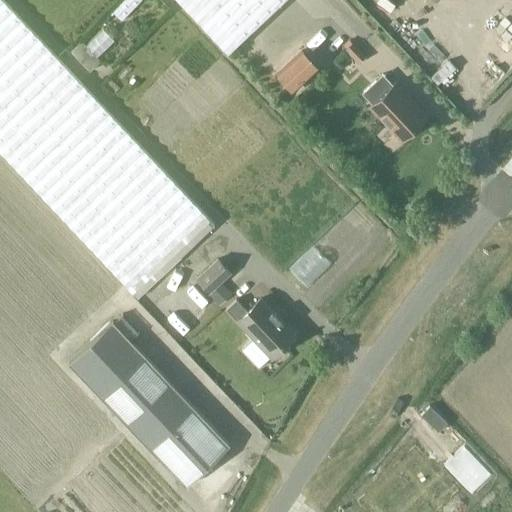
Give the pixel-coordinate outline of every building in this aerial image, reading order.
[(214,224),(2,0),(0,0),(0,151),(137,297),(148,287),(214,224)] [(176,0),(226,53),(281,0),(176,0)] [(353,42),(345,49),(358,63),(365,56),(353,42)] [(317,67),(301,51),(276,75),(292,91),(317,67)] [(394,83),(371,104),(403,138),(426,117),(394,83)] [(197,278),(210,291),(230,272),(218,259),(197,278)] [(221,284),(208,296),(218,306),(231,294),(221,284)] [(237,320),(271,357),(295,334),(260,298),(237,320)] [(230,444),(131,340),(112,320),(69,362),(186,485),(230,444)] [(463,444),(443,463),(470,492),(490,473),(463,444)] [(399,468),(363,503),(372,511),(402,511),(423,493),(434,505),(448,492),(421,464),(407,477),(399,468)]
